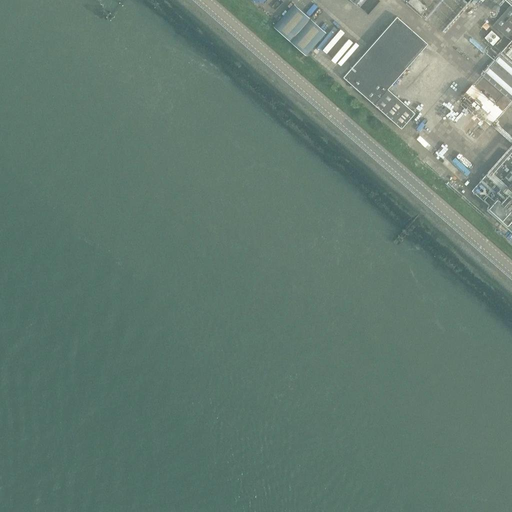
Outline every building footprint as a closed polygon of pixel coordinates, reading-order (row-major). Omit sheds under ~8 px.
[(416,0),(408,0),(407,2),(420,13),(425,7),(416,0)] [(274,27),(307,55),(326,33),(294,4),(274,27)] [(511,5),(511,4),(493,25),(507,38),(511,32),(511,23),(510,21),(511,18),(511,5)] [(396,16),(343,77),(401,128),(414,113),(387,88),(427,43),(396,16)] [(466,31),(463,34),(486,54),(488,51),(466,31)] [(511,39),(502,50),(511,59),(511,39)] [(482,73),(511,100),(511,99),(511,62),(500,52),(482,73)] [(473,82),(444,115),(475,142),(505,107),(495,98),(497,95),(493,91),(489,96),(473,82)] [(490,206),(488,209),(511,230),(511,156),(506,151),(472,190),(490,206)] [(504,235),(508,230),(500,223),(496,228),(504,235)]
